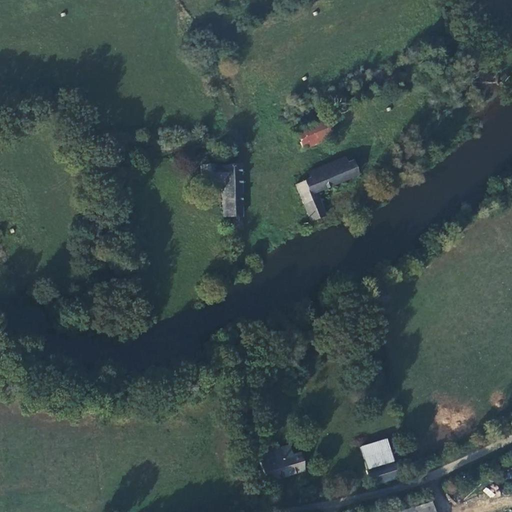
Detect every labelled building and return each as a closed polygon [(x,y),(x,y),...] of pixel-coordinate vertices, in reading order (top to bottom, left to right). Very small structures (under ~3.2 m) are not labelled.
[(318,122),(291,133),(298,152),(325,141),(318,122)] [(219,168),(208,167),(208,162),(208,159),(205,157),(202,157),(199,160),(199,163),(202,166),(197,166),(197,185),(217,185),(219,220),(230,220),(229,233),(238,233),(235,166),(219,168)] [(312,194),(345,181),(347,186),(355,183),(353,178),(347,164),(290,187),(304,221),(320,214),(312,194)] [(391,463),(385,441),(359,448),(365,470),(391,463)] [(290,456),(288,446),(257,455),(264,482),(303,471),(299,454),(290,456)] [(365,470),(370,486),(396,478),(391,463),(365,470)]
